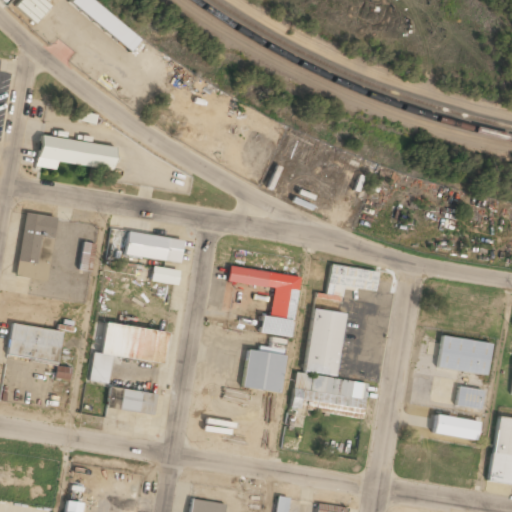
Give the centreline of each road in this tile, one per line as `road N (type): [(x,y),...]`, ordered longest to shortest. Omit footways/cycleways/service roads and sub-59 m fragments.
road 1 (residential): [(511,281),(0,187)]
road 2 (residential): [(511,511),(0,428)]
road 3 (residential): [(340,248),(102,105),(0,17)]
road 4 (residential): [(210,220),(163,511)]
road 5 (residential): [(412,266),(370,511)]
road 6 (residential): [(10,189),(28,45)]
